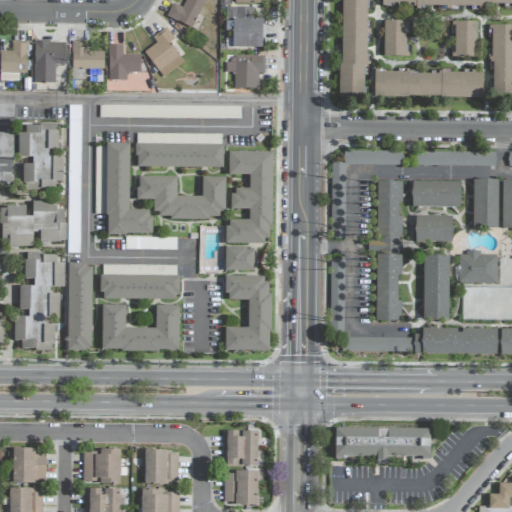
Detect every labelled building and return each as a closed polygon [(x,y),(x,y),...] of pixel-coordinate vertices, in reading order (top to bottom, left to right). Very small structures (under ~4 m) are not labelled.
[(172,4),(166,17),(191,29),(205,0),(204,0),(185,0),(182,8),(172,4)] [(340,0),(340,100),(367,100),(366,0),(340,0)] [(262,49),(262,20),(252,20),(252,7),(225,8),(225,31),(231,31),(232,49),(262,49)] [(407,22),(384,22),(383,57),(407,58),(407,22)] [(477,23),(454,22),(453,57),(476,58),(477,23)] [(511,26),(492,26),(491,95),(511,94),(511,26)] [(183,64),(169,43),(174,40),(166,28),(152,37),(156,44),(144,52),(161,78),(183,64)] [(0,80),(18,81),(18,74),(26,74),(27,42),(11,41),(11,52),(0,51),(0,80)] [(54,84),(55,66),(65,66),(66,43),(34,42),(33,83),(54,84)] [(104,69),(103,52),(86,52),(86,42),(71,42),(71,70),(104,69)] [(107,81),(126,81),(126,73),(140,73),(140,55),(122,55),(122,46),(108,45),(107,81)] [(258,73),(264,73),(264,58),(226,57),(225,73),(234,74),(233,89),(257,90),(258,73)] [(482,98),(482,73),(373,73),(373,97),(482,98)] [(13,105),(0,104),(0,117),(13,117),(13,105)] [(79,218),(81,106),(69,106),(67,217),(79,218)] [(99,118),(240,119),(240,107),(99,106),(99,118)] [(57,125),(25,126),(25,134),(17,134),(18,158),(31,158),(31,164),(21,165),(22,192),(55,190),(55,182),(62,181),(62,157),(49,158),(49,151),(58,151),(57,125)] [(0,157),(13,158),(13,133),(0,132),(0,157)] [(128,211),(129,146),(95,145),(94,215),(107,215),(106,235),(150,235),(151,211),(128,211)] [(223,168),(222,145),(135,146),(136,169),(223,168)] [(331,163),(330,239),(344,239),(345,165),(402,165),(402,152),(343,151),(343,164),(331,163)] [(271,153),(228,152),(228,176),(249,176),(249,189),(231,189),(231,210),(248,210),(248,220),(226,220),(226,244),(270,245),(271,153)] [(495,153),(414,152),(414,166),(495,167),(495,153)] [(225,178),(202,178),(201,197),(176,197),(176,178),(137,177),(137,201),(152,201),(151,218),(224,218),(225,178)] [(473,180),(472,228),(497,229),(498,181),(473,180)] [(501,229),(511,229),(511,180),(502,181),(501,229)] [(375,322),(398,322),(399,276),(401,276),(401,217),(398,217),(398,202),(402,202),(402,182),(376,182),(376,242),(367,242),(367,253),(375,253),(375,322)] [(460,183),(411,182),(411,207),(460,208),(460,183)] [(0,246),(32,247),(32,233),(39,233),(39,242),(64,242),(65,210),(56,210),(56,202),(32,202),(32,217),(25,217),(25,208),(0,208),(0,217),(0,246)] [(452,243),(452,217),(415,216),(415,243),(452,243)] [(253,272),(253,249),(225,248),(224,272),(253,272)] [(479,255),(479,253),(459,252),(458,284),(496,285),(496,256),(479,255)] [(50,352),(53,343),(54,326),(44,325),(44,317),(58,318),(59,295),(49,294),(49,287),(63,288),(64,264),(56,263),(57,256),(45,256),(40,254),(27,253),(24,261),(23,280),(33,280),(33,287),(19,286),(18,311),(24,311),(28,312),(27,318),(14,317),(13,342),(21,342),(20,349),(32,350),(37,351),(50,352)] [(422,320),(448,321),(448,257),(423,256),(422,320)] [(343,259),(329,259),(330,331),(344,331),(343,259)] [(91,265),(67,265),(66,350),(90,351),(91,265)] [(177,301),(178,277),(100,276),(100,300),(177,301)] [(270,352),(270,294),(266,294),(266,277),(225,277),(225,301),(247,301),(247,328),(224,328),(224,352),(270,352)] [(178,307),(155,306),(155,329),(124,329),(125,306),(101,306),(101,351),(178,352),(178,307)] [(496,330),(458,330),(422,329),(421,335),(414,335),(413,354),(496,356),(496,330)] [(500,354),(511,354),(511,329),(500,330),(500,354)] [(412,339),(344,337),(344,351),(411,353),(412,339)] [(430,430),(334,429),(334,457),(377,458),(377,464),(387,464),(387,458),(429,458),(430,430)] [(221,466),(239,466),(257,466),(257,432),(239,432),(239,431),(222,431),(221,466)] [(46,483),(45,452),(35,452),(35,449),(11,449),(12,484),(46,483)] [(82,452),(82,484),(120,484),(120,450),(100,450),(100,452),(82,452)] [(144,484),(177,484),(177,452),(144,452),(144,484)] [(257,504),(256,472),(223,473),(224,505),(257,504)] [(511,498),(511,484),(498,484),(498,495),(489,495),(488,507),(478,507),(478,511),(511,511),(511,507),(508,507),(508,498),(511,498)] [(85,489),(84,511),(119,511),(120,490),(85,489)] [(9,490),(8,511),(41,511),(42,491),(9,490)] [(178,511),(178,491),(140,492),(140,511),(178,511)]
